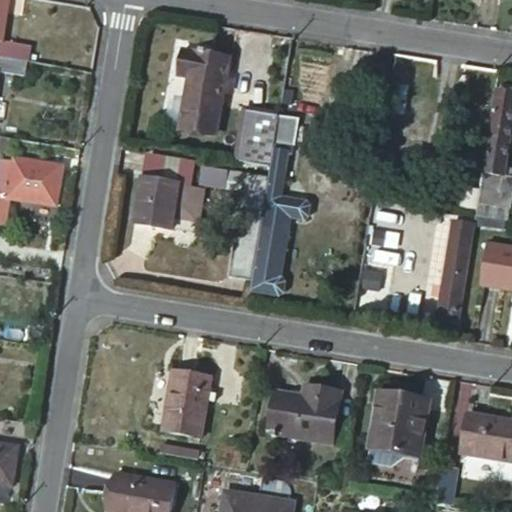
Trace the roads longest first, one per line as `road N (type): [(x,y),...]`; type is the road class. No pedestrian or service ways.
road 1 (residential): [(511,371),(76,300)]
road 2 (unclassified): [(200,0),(511,49)]
road 3 (residential): [(123,0),(76,300)]
road 4 (residential): [(76,300),(44,511)]
